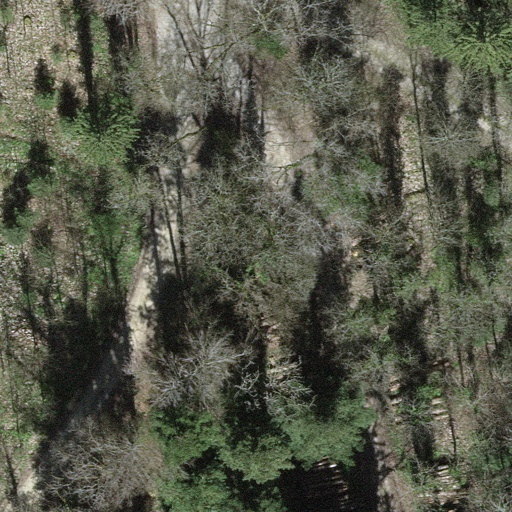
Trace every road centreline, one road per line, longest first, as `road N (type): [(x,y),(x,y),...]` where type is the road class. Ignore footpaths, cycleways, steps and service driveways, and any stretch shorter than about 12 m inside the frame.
road 1 (track): [(169,17),(242,92),(311,233),(404,511)]
road 2 (track): [(17,511),(77,426),(150,269),(168,176),(168,0)]
road 3 (track): [(511,132),(380,58),(311,0)]
